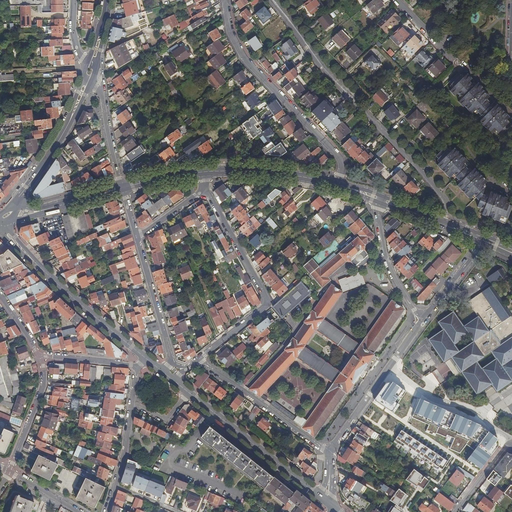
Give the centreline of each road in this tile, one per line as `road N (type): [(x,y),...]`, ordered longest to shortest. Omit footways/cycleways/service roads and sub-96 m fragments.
road 1 (residential): [(269,0),(443,199),(441,223)]
road 2 (residential): [(335,184),(336,155),(241,56),(225,0)]
road 3 (residential): [(197,358),(267,301),(202,189)]
road 4 (tertiary): [(0,227),(145,358)]
road 5 (tertiary): [(188,392),(324,500)]
road 6 (residential): [(328,453),(197,358)]
road 7 (residential): [(328,453),(420,322)]
road 8 (secondary): [(335,184),(200,171)]
road 9 (residential): [(377,199),(384,251),(420,322)]
road 10 (unclassified): [(136,237),(172,362)]
road 11 (residential): [(9,471),(43,386),(39,356)]
